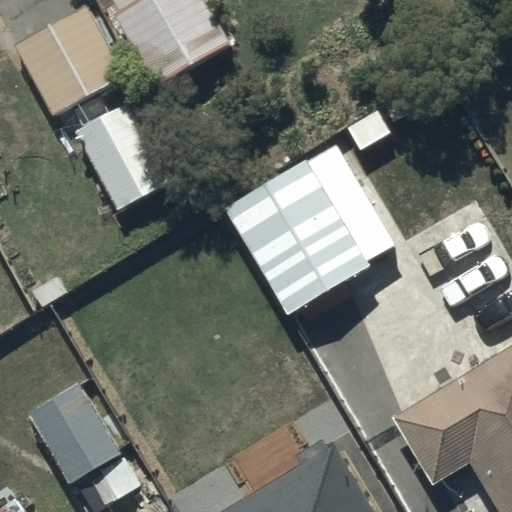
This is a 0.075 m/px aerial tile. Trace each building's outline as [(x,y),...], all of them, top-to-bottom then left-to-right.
[(125,65),(89,0),(76,0),(13,35),(52,105),(125,65)] [(212,0),(116,0),(113,2),(155,75),(231,32),(212,0)] [(356,84),(286,82),(285,122),(298,122),(298,126),(323,127),(323,122),(355,122),(356,84)] [(129,93),(73,123),(117,203),(173,172),(129,93)] [(337,141),(228,206),(292,313),(401,247),(337,141)] [(511,511),(511,359),(397,429),(439,497),(476,475),(498,511),(511,511)] [(83,370),(27,402),(71,481),(76,479),(91,505),(142,477),(83,370)] [(378,511),(338,445),(227,511),(378,511)] [(28,511),(13,490),(0,498),(0,511),(28,511)]
